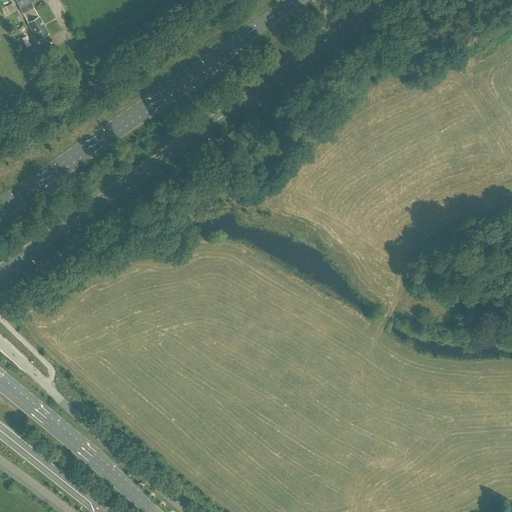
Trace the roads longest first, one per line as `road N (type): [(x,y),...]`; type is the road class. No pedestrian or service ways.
road 1 (primary): [(0,271),(299,63)]
road 2 (primary): [(296,0),(0,207)]
road 3 (unclassified): [(226,0),(64,109),(0,134)]
road 4 (secondary): [(153,511),(0,384)]
road 5 (secondary): [(0,429),(104,511)]
